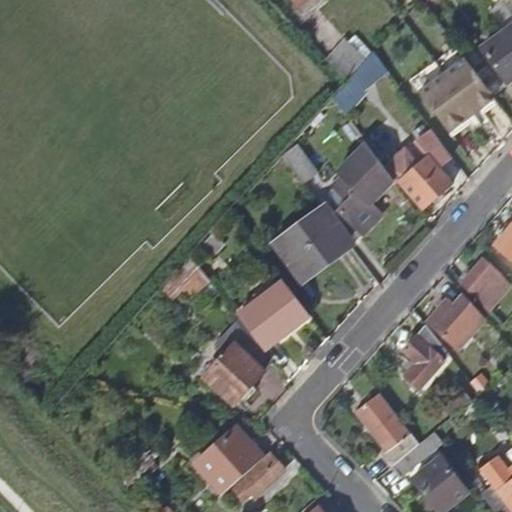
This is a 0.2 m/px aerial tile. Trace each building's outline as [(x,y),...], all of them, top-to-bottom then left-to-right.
[(507,83),(511,79),(511,27),(482,49),(507,83)] [(330,55),(351,80),(335,94),(346,108),(388,71),(355,34),(330,55)] [(453,41),(432,57),(467,104),(474,99),(478,104),(492,93),(462,53),(453,41)] [(432,57),(408,75),(417,87),(446,127),(465,114),(461,109),(467,104),(432,57)] [(455,160),(436,133),(421,146),(430,157),(419,165),(406,150),(386,167),(422,209),(453,183),(442,171),(455,160)] [(396,182),(367,143),(339,173),(343,176),(333,186),(337,189),(330,195),(344,208),(340,212),(365,235),(384,214),(375,204),(396,182)] [(348,244),(325,212),(281,245),(305,276),(348,244)] [(511,226),(494,247),(511,261),(511,260),(511,226)] [(191,256),(174,275),(183,286),(203,272),(191,256)] [(477,296),(490,311),(510,287),(497,272),(483,260),(463,283),(473,293),(477,296)] [(209,279),(203,272),(183,286),(189,294),(209,279)] [(237,315),(240,319),(261,346),(307,311),(284,281),(237,315)] [(449,299),(429,322),(442,335),(441,336),(458,350),(485,319),(464,295),(456,305),(449,299)] [(261,346),(240,319),(216,345),(226,355),(204,378),(234,404),(265,371),(261,368),(270,358),(261,346)] [(449,355),(426,325),(403,352),(416,365),(406,377),(419,389),(449,355)] [(410,432),(381,394),(357,412),(376,439),(379,436),(389,449),(410,432)] [(452,419),(472,402),(465,394),(445,410),(452,419)] [(223,495),(264,457),(237,427),(196,465),(223,495)] [(393,467),(420,445),(410,432),(389,449),(382,455),(393,467)] [(443,443),(435,432),(420,445),(393,467),(401,478),(443,443)] [(263,484),(282,467),(271,455),(241,482),(244,486),(237,493),(244,500),(252,494),(255,498),(266,488),(263,484)] [(434,508),(461,487),(440,459),(412,479),(434,508)] [(481,495),(494,511),(511,511),(511,479),(497,460),(483,471),(494,485),(481,495)] [(322,511),(314,502),(302,511),(322,511)]
